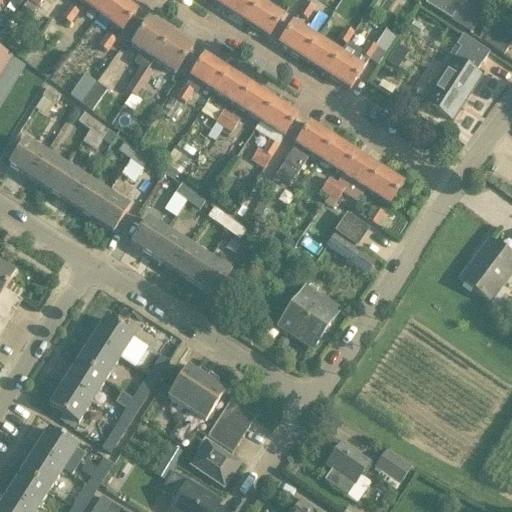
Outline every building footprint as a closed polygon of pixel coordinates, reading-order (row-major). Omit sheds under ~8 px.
[(43,0),(25,0),(37,9),(43,0)] [(76,0),(97,17),(109,0),(76,0)] [(119,33),(134,12),(117,0),(109,0),(97,17),(119,33)] [(206,0),(221,10),(227,0),(206,0)] [(254,0),(227,0),(221,10),(245,25),(259,3),(254,0)] [(282,0),(280,4),(289,9),(294,0),(282,0)] [(460,5),(451,0),(428,0),(425,5),(450,21),(460,5)] [(28,3),(19,14),(28,20),(36,9),(28,3)] [(259,3),(245,25),(268,40),(282,18),(259,3)] [(298,15),(307,21),(314,10),(305,4),(298,15)] [(461,4),(451,22),(470,33),(481,16),(461,4)] [(69,9),(62,19),(70,25),(77,15),(69,9)] [(146,72),(152,63),(170,36),(147,21),(129,48),(140,55),(134,64),(146,72)] [(292,24),(278,46),(302,61),(316,40),(292,24)] [(503,57),(511,43),(501,37),(505,30),(495,24),(483,45),(503,57)] [(345,30),(338,41),(346,46),(353,35),(345,30)] [(174,78),(192,51),(170,36),(152,63),(174,78)] [(107,37),(99,47),(107,53),(115,43),(107,37)] [(455,47),(459,50),(481,64),(482,65),(489,55),(462,37),(455,47)] [(384,38),(370,62),(377,67),(392,42),(384,38)] [(316,40),(302,61),(325,77),(339,55),(316,40)] [(368,44),(360,56),(369,61),(376,50),(368,44)] [(474,75),(481,64),(459,50),(452,61),(451,60),(423,104),(452,122),(480,79),(474,75)] [(0,106),(24,67),(0,52),(0,106)] [(339,55),(325,77),(349,92),(363,70),(340,55),(339,55)] [(203,58),(189,80),(212,94),(227,73),(203,58)] [(140,70),(133,81),(143,88),(151,76),(140,70)] [(212,94),(236,109),(250,88),(227,73),(212,94)] [(70,97),(80,105),(95,85),(85,77),(70,97)] [(482,116),(502,87),(489,78),(469,106),(482,116)] [(133,81),(126,93),(136,99),(143,88),(133,81)] [(106,92),(95,85),(80,105),(91,113),(106,92)] [(185,105),(192,94),(184,88),(177,99),(185,105)] [(236,109),(259,125),(273,103),(250,88),(236,109)] [(60,99),(48,90),(42,98),(54,107),(60,99)] [(181,109),(170,102),(161,116),(172,123),(181,109)] [(273,103),(259,125),(283,140),(297,118),(293,116),(273,103)] [(223,113),(216,125),(223,130),(231,118),(223,113)] [(78,124),(90,133),(95,125),(84,116),(78,124)] [(238,123),(231,118),(223,130),(231,135),(238,123)] [(107,133),(95,125),(90,133),(82,144),(95,152),(101,142),(109,147),(115,139),(107,134),(107,133)] [(309,126),(275,178),(288,187),(309,156),(318,162),(332,141),(309,126)] [(318,162),(341,177),(355,156),(332,141),(318,162)] [(7,167),(27,180),(43,155),(23,142),(7,167)] [(186,147),(180,143),(164,165),(172,170),(186,147)] [(263,170),(278,148),(269,143),(262,154),(257,151),(250,162),(263,170)] [(123,146),(118,153),(130,162),(135,154),(123,146)] [(135,154),(130,162),(141,170),(147,162),(135,154)] [(27,180),(48,193),(56,182),(64,169),(44,156),(43,155),(27,180)] [(355,156),(341,177),(364,192),(379,171),(355,156)] [(173,182),(178,175),(168,168),(163,176),(173,182)] [(56,182),(48,193),(69,207),(85,182),(64,169),(56,182)] [(379,171),(364,192),(388,207),(402,186),(379,171)] [(321,193),(328,198),(337,186),(329,181),(321,193)] [(85,182),(69,207),(90,220),(106,196),(85,182)] [(337,186),(328,198),(336,203),(344,191),(337,186)] [(181,187),(175,195),(187,204),(193,195),(181,187)] [(204,204),(193,195),(187,204),(199,212),(204,204)] [(113,235),(128,210),(106,196),(90,220),(113,235)] [(383,216),(374,211),(367,222),(376,227),(383,216)] [(215,224),(227,233),(233,225),(221,216),(215,224)] [(368,232),(346,217),(334,234),(356,249),(368,232)] [(130,246),(151,259),(167,234),(146,221),(130,246)] [(245,233),(233,225),(227,233),(239,241),(245,233)] [(151,259),(171,272),(187,247),(167,234),(151,259)] [(325,248),(353,267),(361,255),(334,236),(325,248)] [(288,251),(293,245),(286,239),(281,246),(288,251)] [(486,242),(457,282),(489,305),(511,274),(511,258),(511,260),(486,242)] [(187,247),(171,272),(192,286),(201,272),(208,261),(187,247)] [(230,275),(208,261),(201,272),(192,286),(214,300),(230,275)] [(0,297),(4,291),(14,276),(13,275),(13,276),(0,267),(0,297)] [(338,312),(305,290),(277,331),(311,353),(338,312)] [(4,291),(0,297),(0,302),(15,312),(22,303),(4,291)] [(0,315),(9,322),(15,312),(0,302),(0,315)] [(0,329),(3,331),(9,322),(0,315),(0,329)] [(90,343),(119,362),(133,340),(104,321),(90,343)] [(90,343),(76,364),(106,383),(119,362),(90,343)] [(160,357),(150,372),(160,378),(170,363),(160,357)] [(76,364),(62,386),(92,405),(106,383),(76,364)] [(205,424),(224,393),(209,384),(212,379),(206,375),(203,380),(187,370),(168,401),(205,424)] [(62,386),(48,408),(78,427),(92,405),(62,386)] [(132,400),(142,407),(151,392),(141,386),(132,400)] [(123,415),(133,421),(142,407),(132,400),(123,415)] [(223,413),(249,429),(254,420),(229,404),(223,413)] [(217,422),(243,438),(249,429),(223,413),(217,422)] [(212,430),(237,447),(243,438),(217,422),(212,430)] [(114,429),(104,444),(114,450),(124,435),(114,429)] [(206,439),(232,456),(237,447),(212,430),(206,439)] [(47,432),(33,454),(63,473),(77,450),(47,432)] [(201,454),(192,467),(222,488),(238,465),(203,442),(197,451),(201,454)] [(324,482),(357,504),(370,485),(360,478),(369,465),(341,446),(326,468),(332,472),(324,482)] [(409,469),(386,453),(375,470),(390,480),(386,486),(394,491),(409,469)] [(19,475),(49,494),(63,473),(33,454),(19,475)] [(90,480),(100,486),(109,471),(99,465),(90,480)] [(168,511),(215,511),(221,503),(171,474),(160,494),(174,503),(168,511)] [(5,497),(29,511),(37,511),(49,494),(19,475),(5,497)] [(81,494),(72,509),(76,511),(83,511),(91,500),(81,494)] [(0,505),(0,511),(29,511),(5,497),(0,505)] [(101,499),(92,511),(106,511),(111,505),(101,499)] [(314,511),(301,503),(294,511),(314,511)]
